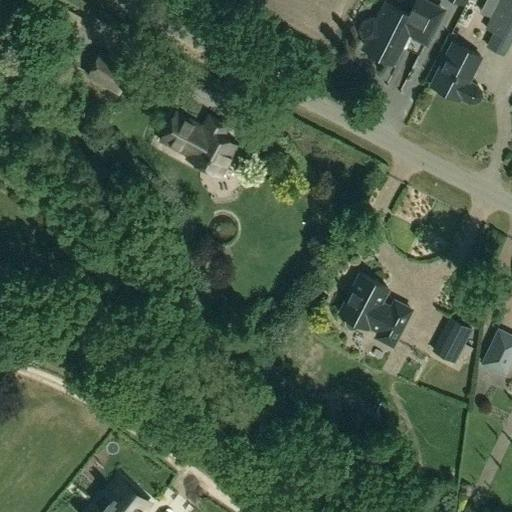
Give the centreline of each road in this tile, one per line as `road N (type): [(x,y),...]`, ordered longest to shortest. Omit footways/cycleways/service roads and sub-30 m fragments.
road 1 (unclassified): [(511,205),(123,0)]
road 2 (residential): [(0,363),(88,399),(244,511)]
